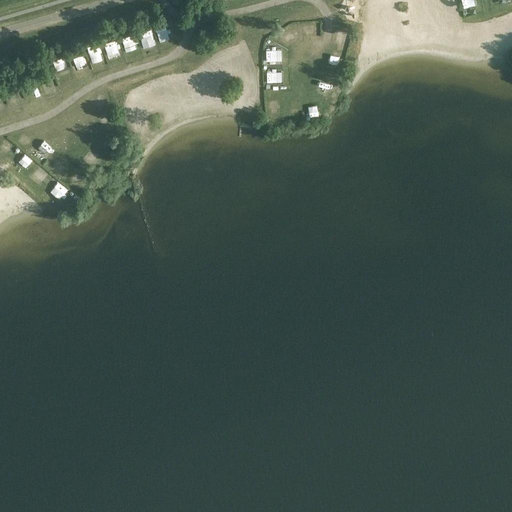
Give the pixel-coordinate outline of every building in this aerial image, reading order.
[(158,33),(169,30),(167,24),(156,27),(158,33)] [(282,29),(272,35),(278,44),(288,38),(282,29)] [(149,31),(140,32),(142,43),(151,42),(149,31)] [(119,39),(122,50),(135,47),(132,36),(119,39)] [(88,55),(101,50),(99,45),(86,50),(88,55)] [(71,67),(79,65),(77,55),(69,56),(71,67)] [(56,77),(66,75),(63,61),(53,63),(56,77)] [(49,90),(46,80),(37,83),(40,93),(49,90)] [(24,98),(35,95),(32,85),(21,88),(24,98)] [(91,92),(94,103),(105,100),(102,89),(91,92)] [(9,104),(19,102),(16,91),(6,94),(9,104)] [(99,124),(109,123),(108,113),(98,114),(99,124)] [(94,146),(104,152),(109,144),(100,138),(94,146)] [(3,139),(0,142),(0,150),(4,154),(11,146),(3,139)] [(18,151),(10,160),(19,168),(27,159),(18,151)] [(91,153),(82,159),(89,169),(98,163),(91,153)] [(54,174),(61,163),(53,158),(46,170),(54,174)] [(35,167),(29,178),(42,185),(48,175),(35,167)] [(69,188),(73,178),(65,174),(61,184),(69,188)] [(47,192),(56,198),(63,188),(53,182),(47,192)]
